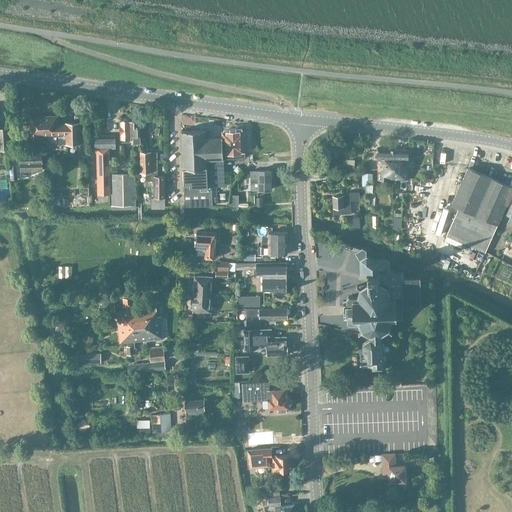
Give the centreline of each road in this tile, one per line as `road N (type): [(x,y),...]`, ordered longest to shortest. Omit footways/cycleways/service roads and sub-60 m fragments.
road 1 (tertiary): [(318,511),(296,119)]
road 2 (tertiary): [(0,73),(296,119)]
road 3 (tertiary): [(296,119),(511,146)]
